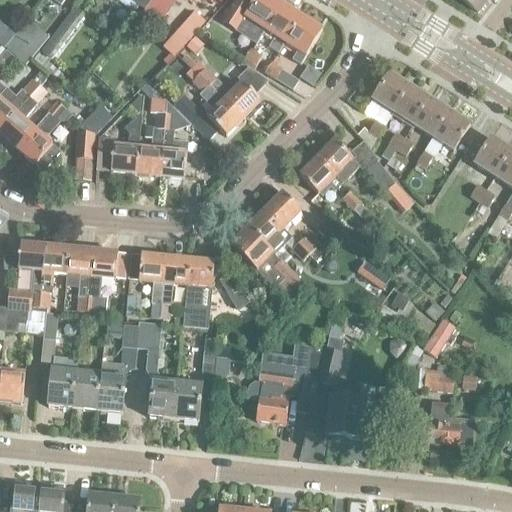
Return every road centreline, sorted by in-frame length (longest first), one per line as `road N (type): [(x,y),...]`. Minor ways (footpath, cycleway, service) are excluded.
road 1 (residential): [(382,19),(343,88),(211,221),(185,228),(74,220),(25,213),(0,192)]
road 2 (residential): [(511,506),(164,467)]
road 3 (residential): [(164,467),(0,448)]
